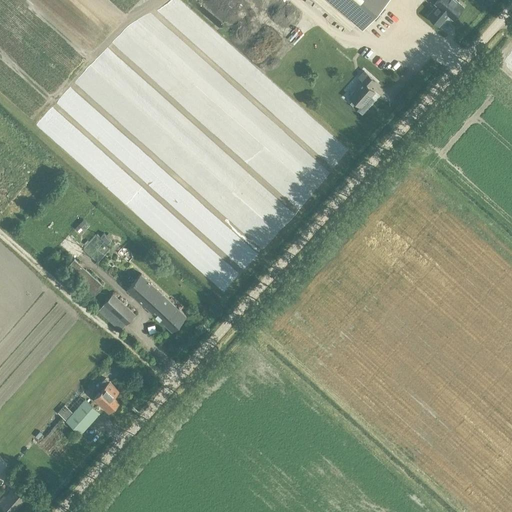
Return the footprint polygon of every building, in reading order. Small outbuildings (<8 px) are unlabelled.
[(385,0),(329,0),(362,27),(385,0)] [(445,17),(444,16),(447,13),(453,18),(463,6),(456,0),(437,0),(435,2),(437,4),(428,15),(439,24),(445,17)] [(358,78),(362,81),(349,96),(353,100),(351,103),(362,112),(370,103),(366,100),(374,91),(370,87),(375,81),(364,71),(358,78)] [(78,229),(80,231),(88,222),(86,220),(78,229)] [(112,247),(110,245),(111,243),(113,244),(114,243),(113,241),(104,232),(100,236),(97,233),(83,248),(98,262),(112,247)] [(95,295),(105,284),(75,257),(65,268),(95,295)] [(172,329),(187,314),(142,272),(127,288),(172,329)] [(120,328),(135,312),(113,292),(98,308),(120,328)] [(115,395),(120,390),(110,380),(95,397),(110,410),(119,400),(115,395)] [(81,432),(99,411),(84,398),(66,418),(81,432)] [(0,456),(0,473),(9,464),(0,456)] [(10,511),(14,511),(28,497),(16,486),(1,503),(10,511)]
